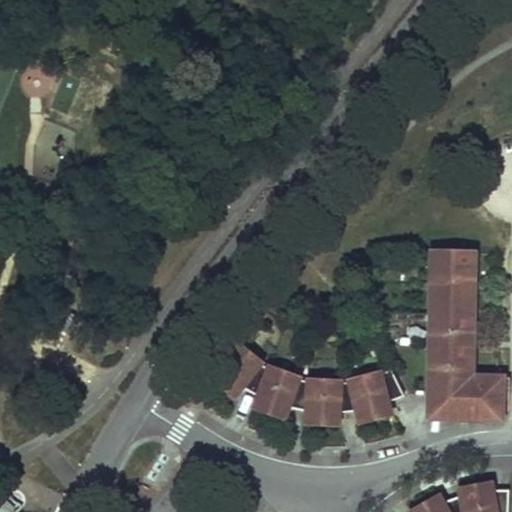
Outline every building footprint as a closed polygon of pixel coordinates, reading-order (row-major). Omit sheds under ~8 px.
[(61,72),(49,109),(93,123),(105,86),(61,72)] [(429,378),(428,400),(428,407),(501,409),(503,378),(497,378),(471,377),(464,376),(464,371),(471,371),(473,348),(465,348),(465,342),(473,342),(473,317),(466,316),(466,309),(473,309),(474,285),(467,285),(467,279),(474,279),(475,253),(437,252),(435,378),(429,378)] [(262,364),(236,345),(216,370),(222,374),(218,379),(232,389),(236,386),(241,389),(242,388),(244,390),(259,396),(258,400),(264,402),(263,407),(279,413),(281,408),(288,411),(289,408),(292,409),(307,410),(307,415),(314,415),(313,421),(331,422),(332,417),(339,417),(339,412),(342,412),(357,410),(358,413),(365,412),(366,418),(382,414),(381,408),(388,406),(387,402),(389,401),(404,395),(392,372),(381,377),(379,373),(348,381),(349,385),(339,386),(338,382),(308,381),(308,384),(298,383),(299,379),(269,368),(268,371),(260,367),(262,364)] [(235,397),(241,389),(236,386),(232,389),(218,379),(222,374),(216,370),(210,378),(235,397)] [(264,402),(258,400),(254,409),(285,419),(288,411),(281,408),(279,413),(263,407),(264,402)] [(358,413),(360,424),(391,417),(388,406),(381,408),(382,414),(366,418),(365,412),(358,413)] [(501,409),(428,407),(427,422),(501,425),(501,409)] [(314,415),(307,415),(306,424),(339,426),(339,417),(332,417),(331,422),(313,421),(314,415)] [(491,484),(484,485),(485,492),(492,492),(491,484)] [(433,501),(412,511),(509,511),(511,492),(496,492),(492,492),(485,492),(484,485),(460,489),(461,496),(444,503),(442,504),(436,506),(433,501)] [(439,498),(433,501),(436,506),(442,504),(439,498)] [(6,501),(0,507),(0,511),(9,511),(13,509),(6,501)]
